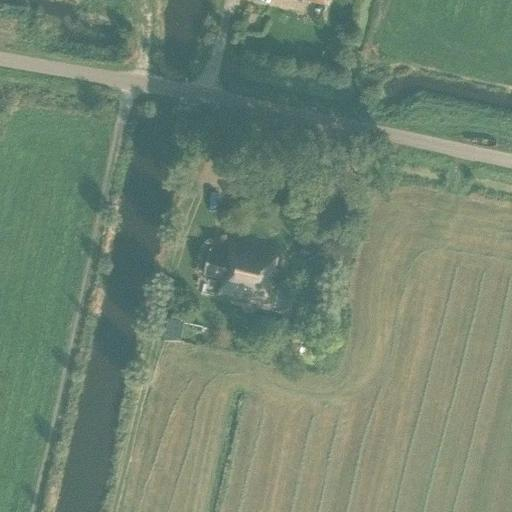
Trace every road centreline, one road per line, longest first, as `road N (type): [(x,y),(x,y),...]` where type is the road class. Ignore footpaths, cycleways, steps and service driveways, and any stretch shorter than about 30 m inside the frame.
road 1 (unclassified): [(511,161),(151,82),(0,62)]
road 2 (track): [(125,81),(24,511)]
road 3 (track): [(228,99),(221,166),(201,188),(175,265),(113,511)]
